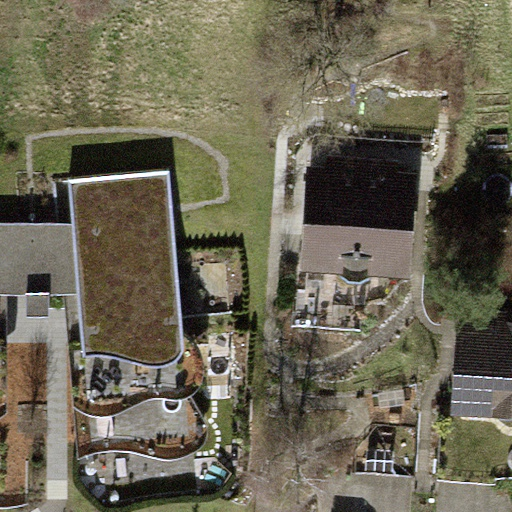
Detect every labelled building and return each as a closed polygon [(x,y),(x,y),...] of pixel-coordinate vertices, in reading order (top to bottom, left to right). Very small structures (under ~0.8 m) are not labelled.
[(342,169),(314,168),(309,259),(339,261),(343,273),(351,279),(366,279),(375,274),(381,263),(411,265),(417,174),(388,172),(389,159),(343,157),(342,169)] [(181,258),(173,171),(73,179),(81,267),(181,258)] [(191,375),(181,258),(81,267),(91,384),(191,375)] [(51,303),(51,280),(29,280),(29,303),(51,303)] [(497,325),(465,324),(461,403),(499,405),(504,414),(511,414),(511,314),(498,313),(497,325)] [(196,434),(191,375),(91,384),(96,442),(196,434)]
